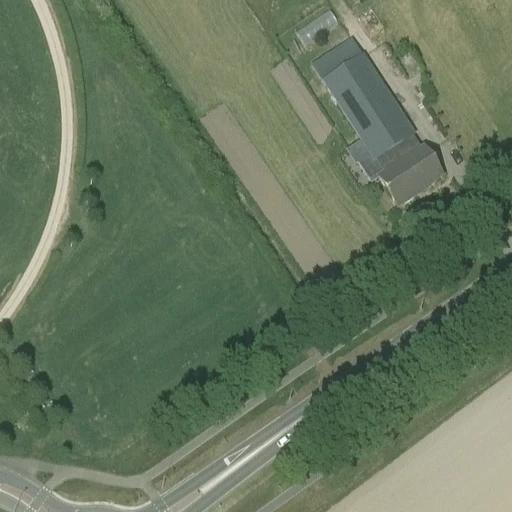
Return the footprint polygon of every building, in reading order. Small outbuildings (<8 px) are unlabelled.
[(442,0),(461,27),(489,8),(483,0),(442,0)] [(254,7),(167,51),(202,120),(237,120),(245,112),(238,97),(249,98),(256,91),(262,96),(261,112),(273,112),(278,117),(279,116),(308,116),(319,111),(286,48),(273,48),(273,63),(263,53),(262,78),(257,78),(247,89),(241,83),(235,71),(239,66),(236,62),(236,45),(242,42),(242,48),(250,40),(257,54),(274,46),(254,7)] [(489,8),(461,27),(492,73),(511,59),(511,42),(511,41),(511,19),(501,26),(489,8)] [(351,42),(311,68),(373,165),(375,164),(383,176),(377,180),(397,210),(419,196),(418,194),(441,179),(423,151),(421,152),(407,161),(398,148),(413,139),(351,42)] [(407,56),(399,61),(410,79),(419,74),(407,56)]
